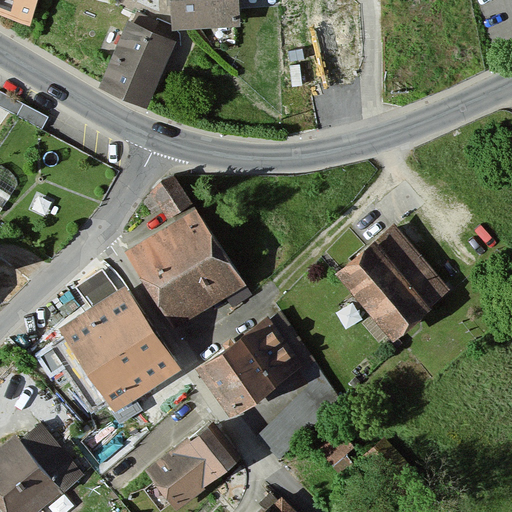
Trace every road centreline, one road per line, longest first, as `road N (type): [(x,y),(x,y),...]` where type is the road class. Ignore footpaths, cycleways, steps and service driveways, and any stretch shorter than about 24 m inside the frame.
road 1 (unclassified): [(164,139),(263,157),(335,150),(401,132),(511,80)]
road 2 (residential): [(0,342),(140,184),(164,139)]
road 3 (unclassified): [(0,44),(107,113),(164,139)]
